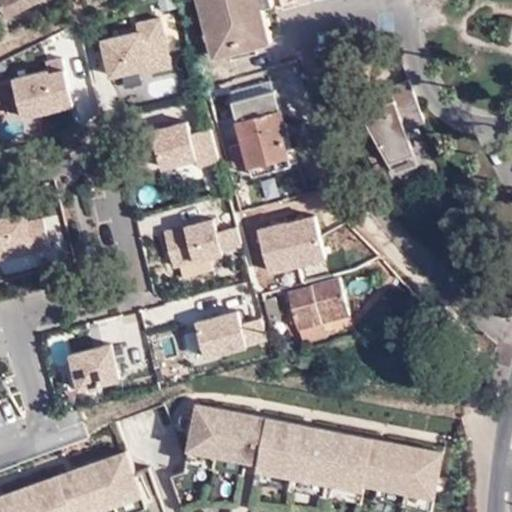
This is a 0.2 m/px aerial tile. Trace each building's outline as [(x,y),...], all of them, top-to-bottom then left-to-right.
[(0,0),(0,7),(3,15),(37,0),(0,0)] [(200,0),(216,55),(231,52),(232,52),(229,42),(229,40),(236,39),(236,42),(253,38),(255,45),(257,44),(273,41),(264,6),(275,3),(274,0),(200,0)] [(162,20),(106,34),(117,77),(173,63),(162,20)] [(232,52),(255,45),(253,38),(236,42),(236,39),(229,40),(229,42),(232,52)] [(255,45),(232,52),(231,52),(233,59),(259,52),(257,44),(255,45)] [(68,61),(12,76),(24,119),(80,104),(68,61)] [(231,91),(234,104),(275,92),(272,80),(231,91)] [(427,123),(412,80),(392,88),(397,100),(363,113),(397,174),(421,164),(408,130),(427,123)] [(234,104),(233,104),(238,118),(280,105),(276,92),(275,92),(234,104)] [(204,104),(149,119),(160,162),(216,147),(204,104)] [(280,105),(238,118),(243,143),(228,147),(233,168),(250,164),(288,153),(277,112),(281,112),(280,105)] [(291,165),(288,153),(250,164),(252,176),(291,165)] [(237,197),(242,213),(250,211),(246,195),(237,197)] [(40,197),(0,207),(0,253),(52,240),(40,197)] [(215,207),(160,222),(171,265),(227,250),(215,207)] [(254,265),(260,285),(271,282),(285,277),(280,257),(254,265)] [(260,285),(266,307),(277,304),(271,282),(260,285)] [(342,282),(292,296),(302,332),(307,347),(329,340),(325,325),(352,318),(342,282)] [(243,298),(197,311),(208,352),(255,339),(243,298)] [(271,323),(282,319),(277,304),(266,307),(271,323)] [(114,331),(68,344),(79,385),(126,373),(114,331)] [(447,453),(196,401),(187,457),(257,469),(258,480),(363,501),(365,490),(436,503),(447,453)] [(126,451),(0,495),(0,511),(112,511),(145,501),(126,451)]
